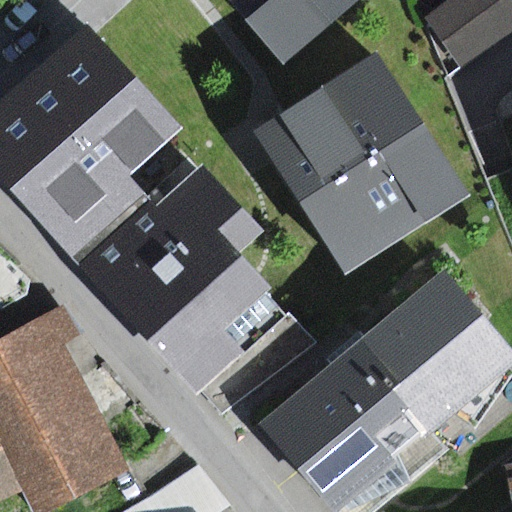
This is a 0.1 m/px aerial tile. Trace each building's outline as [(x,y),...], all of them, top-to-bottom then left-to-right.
[(239,0),(299,69),(381,0),(239,0)] [(511,0),(455,0),(427,19),(465,72),(511,38),(511,0)] [(86,21),(0,97),(0,170),(74,254),(145,191),(129,173),(181,127),(86,21)] [(386,55),(260,138),(354,281),(480,198),(386,55)] [(152,196),(82,259),(209,399),(257,356),(241,339),(288,296),(256,260),(278,239),(213,168),(165,211),(152,196)] [(34,282),(0,251),(0,314),(32,295),(34,282)] [(511,338),(457,274),(269,431),(336,511),(383,511),(454,453),(444,441),(511,383),(511,338)] [(67,308),(0,346),(0,439),(28,496),(36,511),(61,511),(135,473),(70,347),(88,336),(67,308)] [(0,507),(28,496),(0,439),(0,507)] [(226,511),(233,508),(201,466),(124,511),(226,511)]
